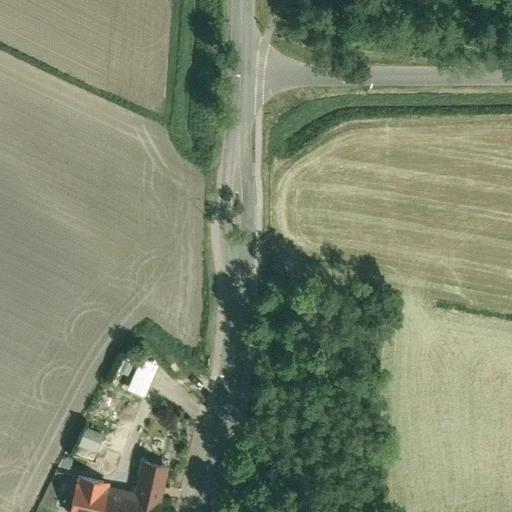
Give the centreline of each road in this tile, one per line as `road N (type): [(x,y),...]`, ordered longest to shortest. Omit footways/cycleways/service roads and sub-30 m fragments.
road 1 (tertiary): [(244,70),(233,329),(200,511)]
road 2 (residential): [(244,70),(511,66)]
